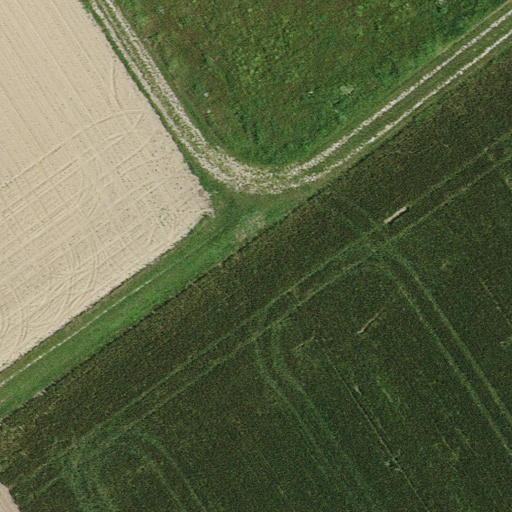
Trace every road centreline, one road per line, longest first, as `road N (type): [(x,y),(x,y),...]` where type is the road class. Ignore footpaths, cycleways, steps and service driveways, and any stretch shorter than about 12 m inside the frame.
road 1 (track): [(101,0),(243,229),(511,33)]
road 2 (track): [(243,229),(0,413)]
